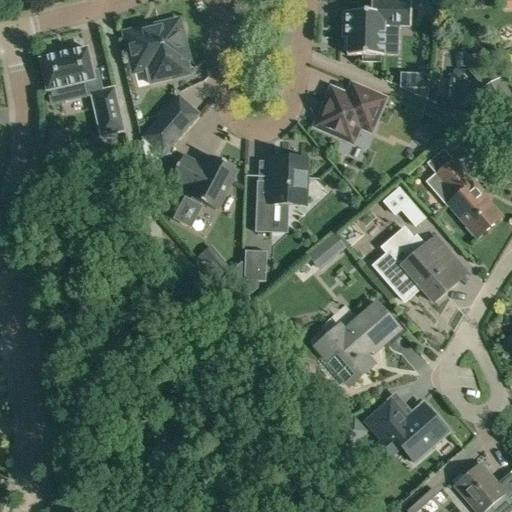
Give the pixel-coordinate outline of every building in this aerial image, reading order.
[(384,57),(384,56),(385,32),(398,32),(398,24),(411,25),(412,2),(371,1),(371,13),(343,12),(342,40),(347,40),(347,56),(363,57),(363,62),(380,63),(380,57),(384,57)] [(125,35),(134,71),(149,68),(152,82),(187,73),(184,60),(187,59),(182,40),(185,38),(182,27),(179,26),(178,22),(174,23),(172,21),(161,23),(160,26),(125,35)] [(93,73),(87,49),(40,60),(47,92),(49,92),(52,105),(86,97),(85,91),(100,88),(97,72),(93,73)] [(467,70),(483,90),(481,91),(499,120),(511,112),(511,97),(501,79),(497,81),(497,70),(467,70)] [(457,81),(462,81),(463,72),(453,71),(452,76),(447,75),(445,100),(450,101),(450,109),(455,109),(455,108),(467,109),(469,83),(457,83),(457,81)] [(428,101),(430,75),(400,74),(399,89),(428,101)] [(370,132),(384,100),(353,87),(348,98),(332,91),(316,127),(353,143),(359,127),(370,132)] [(124,132),(115,89),(97,93),(99,101),(93,103),(101,137),(124,132)] [(179,98),(144,138),(162,154),(197,114),(179,98)] [(237,171),(211,158),(206,168),(184,157),(172,179),(194,191),(190,198),(195,200),(192,204),(185,200),(173,223),(191,232),(203,209),(198,207),(200,203),(216,211),(237,171)] [(255,232),(272,233),(273,207),(305,208),(307,160),(271,159),(270,183),(257,182),(255,232)] [(478,239),(502,218),(482,195),(484,194),(454,159),(436,175),(457,199),(449,206),(478,239)] [(133,173),(114,176),(116,188),(136,185),(133,173)] [(425,219),(399,188),(383,201),(395,215),(401,211),(415,227),(425,219)] [(335,234),(307,257),(319,272),(347,248),(335,234)] [(434,303),(467,274),(436,238),(403,266),(434,303)] [(198,259),(216,280),(229,268),(210,247),(198,259)] [(267,253),(245,252),(244,282),(258,282),(266,283),(267,253)] [(242,263),(216,285),(230,300),(241,291),(242,263)] [(244,282),(243,296),(249,296),(258,289),(258,282),(244,282)] [(400,330),(377,304),(345,332),(340,326),(316,346),(329,361),(333,358),(354,382),(374,365),(363,353),(368,348),(373,354),(386,343),(400,330)] [(416,463),(434,446),(449,433),(424,404),(407,420),(391,401),(367,422),(395,455),(403,448),(416,463)] [(354,415),(336,430),(350,445),(367,430),(354,415)] [(455,486),(476,510),(477,511),(484,511),(491,507),(495,511),(510,511),(511,511),(511,475),(511,473),(497,485),(480,465),(455,486)] [(425,487),(403,507),(406,511),(416,511),(434,496),(425,487)]
